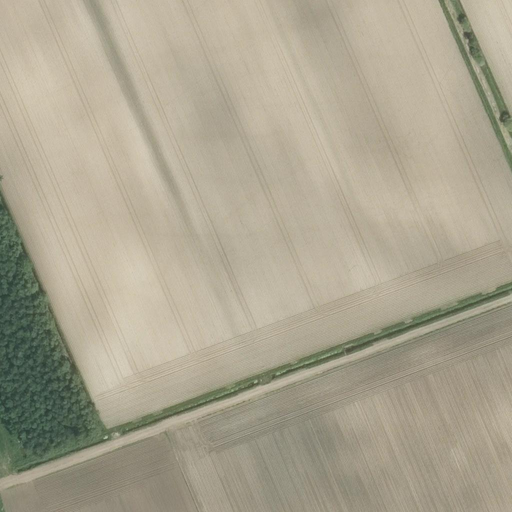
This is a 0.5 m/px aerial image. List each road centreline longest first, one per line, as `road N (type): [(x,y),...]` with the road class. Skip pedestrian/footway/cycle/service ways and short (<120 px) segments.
road 1 (track): [(0,486),(511,297)]
road 2 (track): [(511,147),(448,0)]
